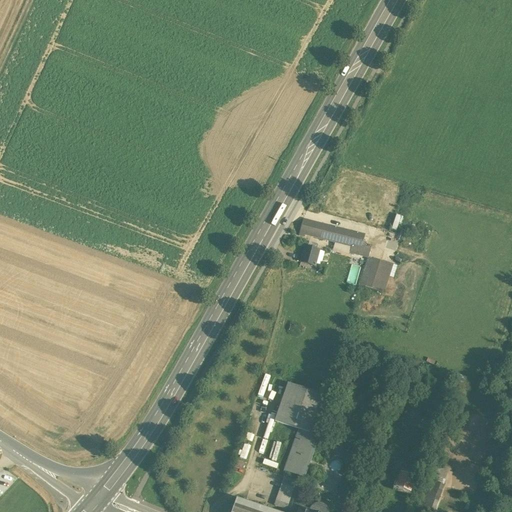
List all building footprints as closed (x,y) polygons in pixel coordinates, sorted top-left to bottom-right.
[(397,229),(401,216),(395,215),(391,227),(397,229)] [(315,223),(303,220),(300,236),(304,237),(304,234),(312,236),(315,224),(315,223)] [(344,231),(315,224),(312,236),(341,243),(344,231)] [(344,231),(341,243),(341,244),(351,246),(361,249),(364,236),(344,231)] [(297,245),(308,248),(309,243),(309,242),(299,239),(297,245)] [(361,249),(351,246),(349,253),(367,258),(369,251),(361,249)] [(308,248),(305,248),(301,263),(315,267),(319,252),(316,251),(308,248)] [(367,258),(360,285),(371,289),(380,261),(367,258)] [(326,397),(288,384),(275,422),(312,435),(326,397)] [(300,431),(285,471),(304,477),(318,437),(300,431)] [(270,440),(267,458),(279,460),(282,442),(270,440)] [(243,444),(241,459),(248,460),(249,445),(243,444)] [(445,480),(447,471),(434,469),(433,478),(445,480)] [(396,487),(411,492),(415,480),(400,475),(396,487)] [(295,482),(284,478),(274,506),(286,510),(296,482),(295,482)] [(430,483),(419,511),(421,511),(430,511),(440,487),(430,483)] [(260,508),(237,500),(237,499),(232,511),(271,511),(261,508),(261,507),(260,507),(260,508)]
